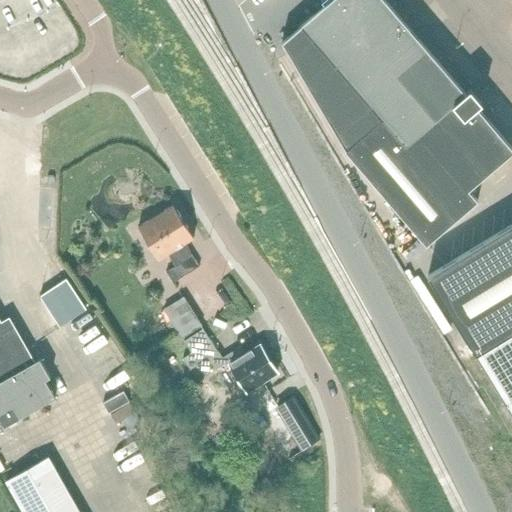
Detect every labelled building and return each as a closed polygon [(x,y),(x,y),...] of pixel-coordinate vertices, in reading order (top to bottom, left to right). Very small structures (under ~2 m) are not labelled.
[(386,0),(330,0),(281,42),(346,150),(428,244),(479,200),(470,189),(511,152),(511,145),(479,107),(483,103),(472,89),(467,93),(386,0)] [(274,51),(265,59),(280,77),(290,70),(274,51)] [(174,205),(139,227),(160,260),(169,254),(177,267),(167,273),(173,283),(200,266),(193,255),(186,244),(195,238),(174,205)] [(511,224),(429,276),(511,412),(511,224)] [(67,279),(65,280),(40,295),(60,326),(61,325),(87,309),(67,279)] [(183,297),(165,308),(183,337),(201,325),(183,297)] [(0,415),(5,425),(55,396),(45,379),(50,376),(40,358),(35,361),(10,316),(1,321),(0,319),(0,415)] [(192,351),(183,357),(190,369),(199,363),(206,375),(226,363),(229,363),(247,392),(278,372),(260,343),(246,353),(241,345),(223,357),(219,350),(218,351),(210,339),(203,327),(184,339),(192,351)] [(115,399),(105,406),(111,415),(112,414),(121,408),(115,399)] [(80,511),(49,457),(7,481),(24,511),(80,511)]
